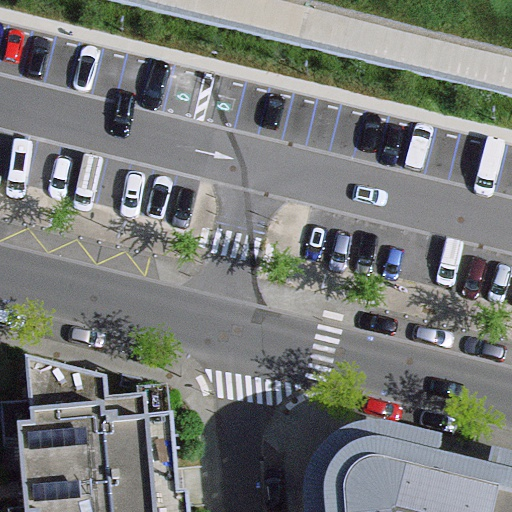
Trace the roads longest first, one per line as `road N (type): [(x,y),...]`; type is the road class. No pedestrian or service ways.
road 1 (tertiary): [(511,397),(254,336)]
road 2 (tertiary): [(254,336),(0,272)]
road 3 (residential): [(251,511),(243,387),(254,336)]
